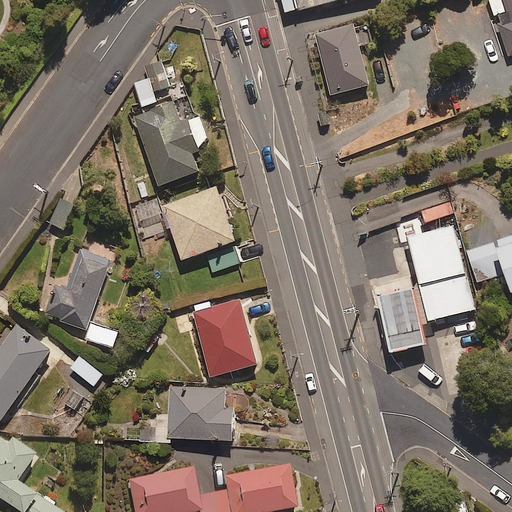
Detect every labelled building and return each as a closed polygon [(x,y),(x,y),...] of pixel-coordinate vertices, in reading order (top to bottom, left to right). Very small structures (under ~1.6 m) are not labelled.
[(511,0),(492,0),(498,18),(511,13),(511,24),(504,27),(511,53),(511,0)] [(373,88),(357,28),(321,37),(336,98),(373,88)] [(163,64),(151,69),(155,80),(138,87),(147,109),(161,104),(157,94),(172,88),(163,64)] [(186,126),(178,105),(138,120),(164,189),(204,174),(196,154),(214,147),(203,120),(186,126)] [(241,245),(223,191),(168,209),(186,263),(241,245)] [(79,206),(64,199),(51,224),(66,232),(79,206)] [(427,289),(470,279),(458,230),(415,241),(427,289)] [(511,240),(503,244),(511,272),(511,240)] [(510,285),(496,245),(471,253),(482,286),(497,280),(500,288),(510,285)] [(241,246),(209,257),(215,274),(247,264),(241,246)] [(115,264),(83,252),(69,291),(60,288),(49,318),(91,333),(115,264)] [(470,279),(427,289),(435,323),(478,312),(470,279)] [(431,349),(418,293),(385,300),(398,356),(431,349)] [(262,367),(244,301),(196,315),(214,380),(262,367)] [(122,336),(95,326),(90,341),(117,351),(122,336)] [(53,359),(17,333),(0,355),(0,425),(3,427),(53,359)] [(105,377),(81,360),(74,371),(98,388),(105,377)] [(64,408),(75,415),(87,397),(93,401),(98,394),(80,383),(64,408)] [(230,394),(174,391),(172,441),(238,444),(240,413),(229,413),(230,394)] [(0,502),(13,511),(35,511),(43,503),(20,487),(39,460),(0,431),(0,502)] [(295,511),(299,511),(292,468),(227,479),(230,493),(201,498),(196,470),(130,482),(134,511),(295,511)] [(55,511),(43,503),(35,511),(55,511)]
